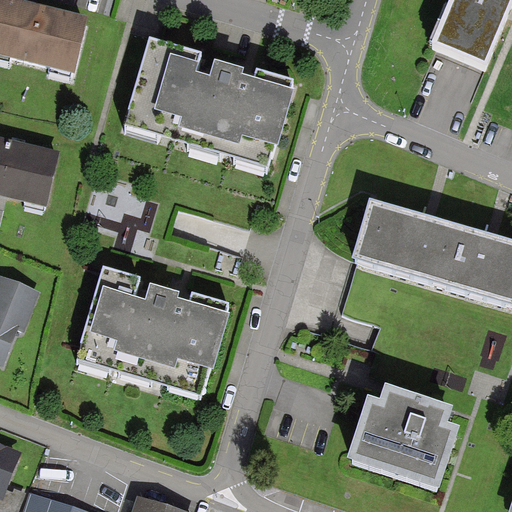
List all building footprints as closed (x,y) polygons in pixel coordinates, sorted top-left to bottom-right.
[(511,21),(511,0),(457,0),(434,55),(488,78),(511,21)] [(0,66),(75,85),(89,24),(0,2),(0,66)] [(194,62),(149,49),(124,137),(265,177),(290,89),(229,72),(226,84),(191,74),(194,62)] [(56,159),(0,144),(0,200),(42,211),(56,159)] [(511,253),(370,214),(354,269),(511,312),(511,253)] [(137,286),(102,276),(76,365),(202,401),(227,316),(148,293),(144,310),(132,307),(137,286)] [(0,358),(9,334),(20,339),(36,296),(0,282),(0,358)] [(369,415),(350,473),(432,500),(451,442),(442,439),(447,422),(389,403),(383,419),(369,415)] [(0,496),(12,459),(0,455),(0,496)] [(176,511),(135,500),(131,511),(176,511)]
